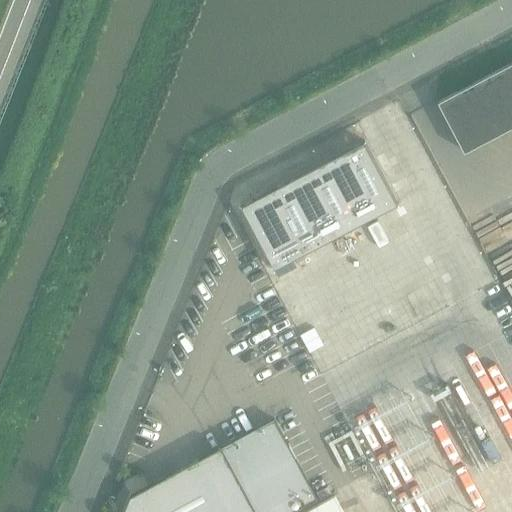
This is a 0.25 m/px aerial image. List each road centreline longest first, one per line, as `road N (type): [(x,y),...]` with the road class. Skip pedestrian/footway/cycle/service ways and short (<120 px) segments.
road 1 (unclassified): [(213,169),(72,511)]
road 2 (unclassified): [(511,7),(213,169)]
